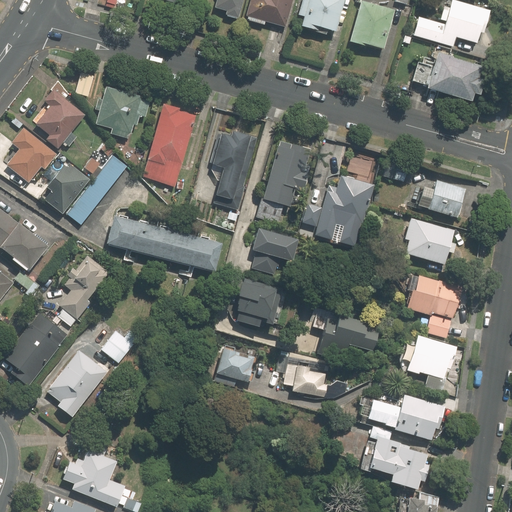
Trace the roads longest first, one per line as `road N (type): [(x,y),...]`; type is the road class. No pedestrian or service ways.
road 1 (residential): [(511,152),(26,21)]
road 2 (unknown): [(278,87),(223,313),(249,328),(303,339)]
road 3 (residential): [(511,239),(474,511)]
road 4 (unknown): [(259,364),(269,381),(300,392),(336,391),(375,376),(489,402)]
